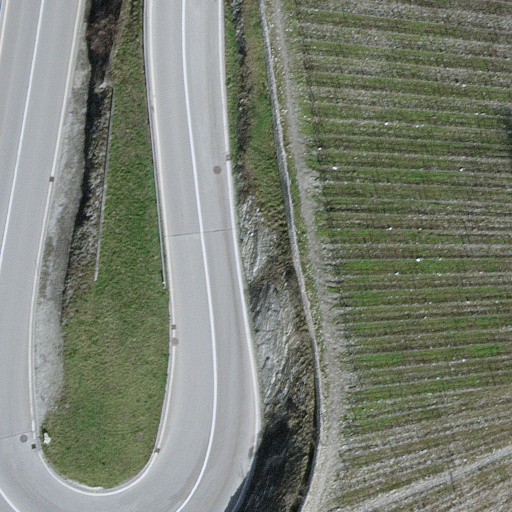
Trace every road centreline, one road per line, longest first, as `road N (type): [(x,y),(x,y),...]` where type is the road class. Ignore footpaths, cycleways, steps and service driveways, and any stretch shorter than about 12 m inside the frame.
road 1 (tertiary): [(176,511),(205,463),(216,370),(184,79),(183,0)]
road 2 (tertiary): [(44,0),(0,262)]
